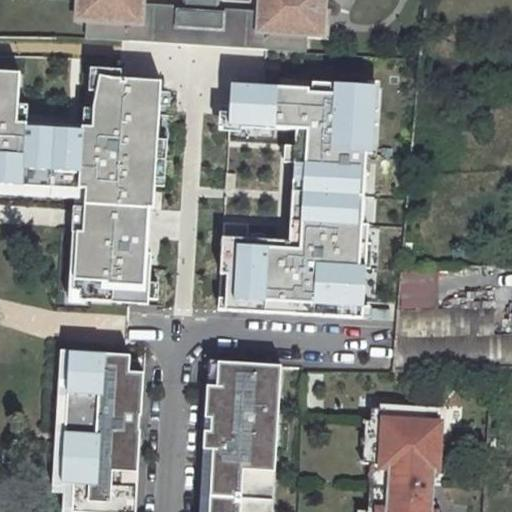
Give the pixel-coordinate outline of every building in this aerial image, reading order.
[(320,18),(321,0),(263,0),(263,11),(218,8),(218,0),(191,0),(192,7),(148,4),(147,0),(79,0),(77,24),(88,24),(87,42),(307,55),(309,38),(310,25),(298,24),(298,17),(320,18)] [(325,39),(327,0),(321,0),(320,18),(298,17),(298,24),(310,25),(309,38),(325,39)] [(0,188),(79,194),(71,299),(146,304),(162,78),(122,75),(119,67),(88,65),(84,126),(27,122),(28,106),(15,105),(17,75),(0,73),(0,188)] [(333,87),(233,81),(230,127),(296,131),(289,239),(222,235),(217,310),(365,319),(380,83),(333,80),(333,87)] [(420,268),(402,269),(399,311),(418,311),(420,268)] [(488,303),(489,290),(452,289),(452,303),(488,303)] [(418,311),(399,311),(397,338),(394,370),(511,367),(511,334),(495,334),(495,308),(418,311)] [(131,356),(70,353),(66,431),(62,484),(74,486),(71,511),(135,511),(138,459),(131,459),(132,442),(139,443),(144,374),(130,373),(131,356)] [(278,446),(282,369),(217,364),(210,496),(275,501),(278,446)] [(434,511),(440,409),(383,406),(382,420),(382,428),(377,427),(375,464),(372,511),(434,511)] [(382,420),(366,420),(364,463),(375,464),(377,427),(382,428),(382,420)] [(274,511),(275,501),(210,496),(209,511),(274,511)]
